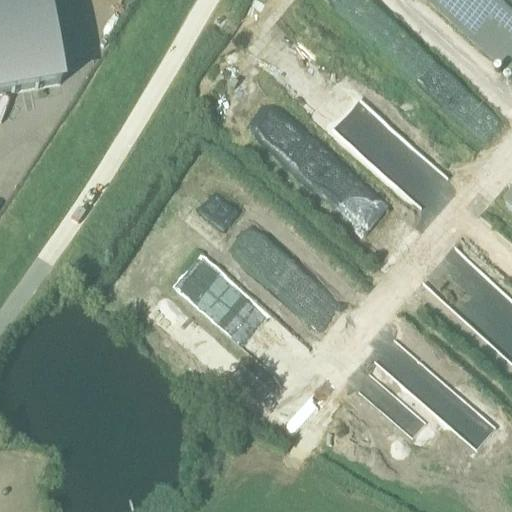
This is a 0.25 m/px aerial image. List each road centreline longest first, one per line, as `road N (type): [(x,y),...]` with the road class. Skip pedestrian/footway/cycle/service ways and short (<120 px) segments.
road 1 (unclassified): [(0,323),(207,0)]
road 2 (unknown): [(511,124),(401,269)]
road 3 (unknown): [(398,0),(511,105)]
